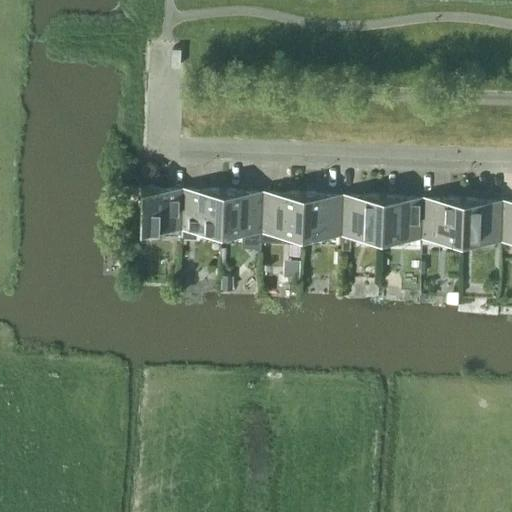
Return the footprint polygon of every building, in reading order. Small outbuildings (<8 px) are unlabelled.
[(181,225),(183,185),(142,184),(140,223),(181,225)] [(221,226),(222,187),(183,185),(181,225),(181,235),(198,236),(198,226),(221,226)] [(262,189),(222,187),(221,226),(262,228),(262,189)] [(302,190),(262,189),(262,228),(301,230),(302,190)] [(342,192),(302,190),(301,230),(341,231),(342,192)] [(382,193),(342,192),(341,231),(381,232),(382,193)] [(423,194),(382,193),(381,232),(421,234),(423,194)] [(462,196),(423,194),(421,234),(461,236),(462,196)] [(502,197),(462,196),(461,236),(500,237),(502,197)] [(511,197),(502,197),(500,237),(511,237),(511,197)] [(229,271),(220,271),(220,285),(229,285),(229,271)]
